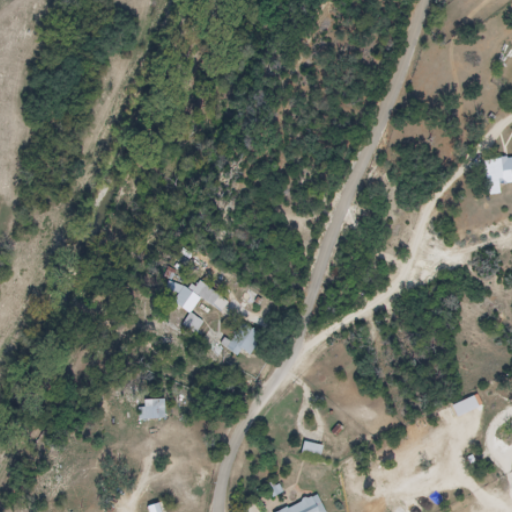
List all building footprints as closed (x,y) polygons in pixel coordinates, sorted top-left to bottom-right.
[(491,167),(493,202),(504,201),(503,188),(511,187),(511,161),(503,162),(503,167),(491,167)] [(238,356),(241,350),(252,356),(262,336),(236,323),(223,348),(238,356)] [(445,406),(450,418),(479,405),(473,393),(445,406)] [(165,420),(166,400),(139,399),(138,424),(151,424),(151,419),(165,420)] [(298,440),(295,455),(316,459),(319,445),(298,440)] [(270,511),(321,511),(312,494),(283,510),(281,506),(270,511)]
